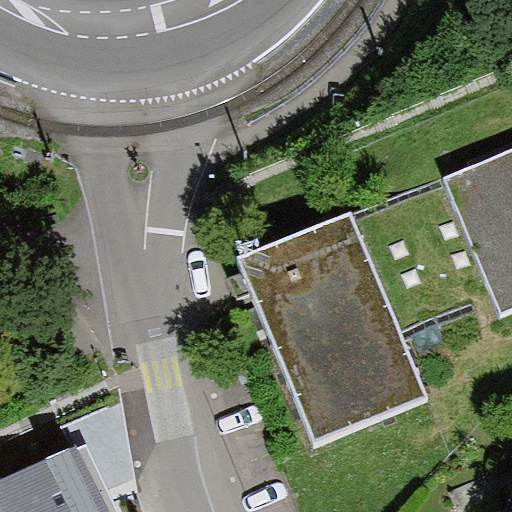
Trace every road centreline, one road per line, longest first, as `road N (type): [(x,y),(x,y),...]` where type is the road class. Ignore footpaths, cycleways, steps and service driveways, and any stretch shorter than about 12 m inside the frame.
road 1 (residential): [(132,31),(144,316),(186,511)]
road 2 (primary): [(0,2),(31,18),(132,31)]
